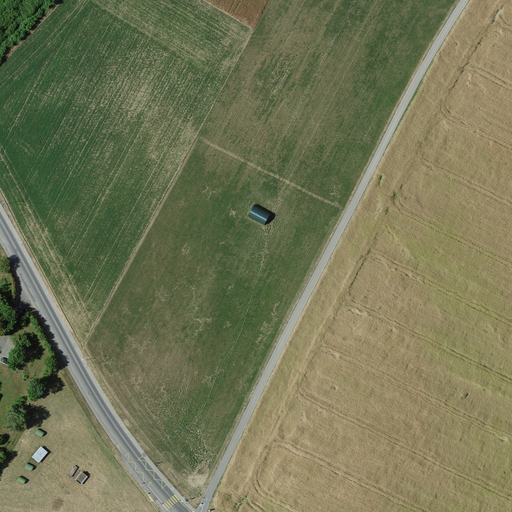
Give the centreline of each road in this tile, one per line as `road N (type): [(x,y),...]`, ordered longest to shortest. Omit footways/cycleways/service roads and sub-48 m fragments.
road 1 (track): [(465,0),(407,97),(200,511)]
road 2 (tertiary): [(180,511),(105,416),(0,223)]
